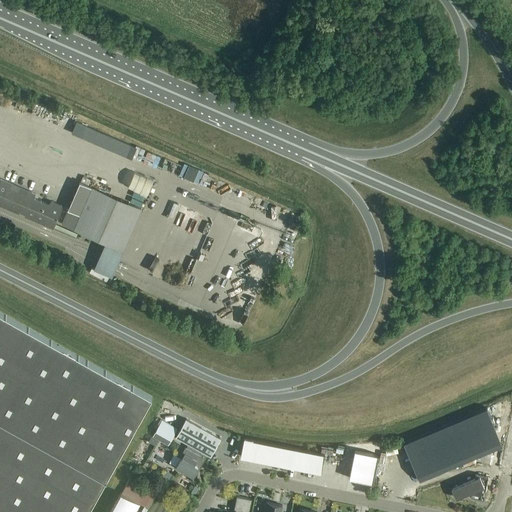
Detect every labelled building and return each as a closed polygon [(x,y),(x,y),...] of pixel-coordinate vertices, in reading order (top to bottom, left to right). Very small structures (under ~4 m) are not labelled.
[(78,124),(75,135),(131,152),(135,141),(78,124)] [(138,144),(133,157),(138,159),(143,146),(138,144)] [(146,162),(150,150),(145,148),(141,160),(146,162)] [(160,167),(164,156),(154,152),(150,163),(160,167)] [(193,180),(197,167),(184,164),(181,176),(193,180)] [(201,169),(196,180),(201,183),(207,172),(201,169)] [(12,184),(0,179),(0,178),(0,204),(19,213),(20,211),(26,214),(26,216),(53,228),(63,206),(52,201),(51,205),(33,198),(35,194),(28,191),(27,194),(11,187),(12,184)] [(62,223),(74,228),(105,242),(124,250),(142,208),(80,181),(62,223)] [(228,196),(233,189),(225,183),(220,189),(228,196)] [(167,211),(176,215),(181,203),(172,199),(167,211)] [(124,250),(105,242),(101,252),(96,263),(95,267),(113,275),(116,266),(119,260),(124,250)] [(285,250),(293,253),(296,245),(288,242),(285,250)] [(106,281),(109,276),(92,266),(89,272),(106,281)] [(0,511),(87,511),(152,397),(0,312),(0,511)] [(487,407),(403,442),(419,479),(475,456),(467,437),(495,426),(487,407)] [(162,419),(156,430),(172,438),(178,428),(162,419)] [(211,454),(215,447),(220,438),(186,419),(176,437),(188,444),(186,447),(185,447),(180,456),(181,457),(176,466),(193,476),(198,467),(200,468),(205,458),(200,455),(203,450),(211,454)] [(172,438),(156,430),(153,436),(168,445),(172,438)] [(321,472),(325,453),(244,437),(240,456),(321,472)] [(349,478),(373,482),(378,455),(355,450),(349,478)] [(483,499),(488,476),(475,474),(475,478),(451,488),(456,498),(472,491),(471,497),(483,499)] [(203,482),(194,483),(196,492),(205,491),(203,482)] [(134,511),(140,503),(121,493),(110,511),(134,511)] [(249,511),(252,499),(237,496),(234,509),(236,509),(235,511),(249,511)] [(281,511),(282,505),(266,502),(264,511),(265,511),(281,511)]
